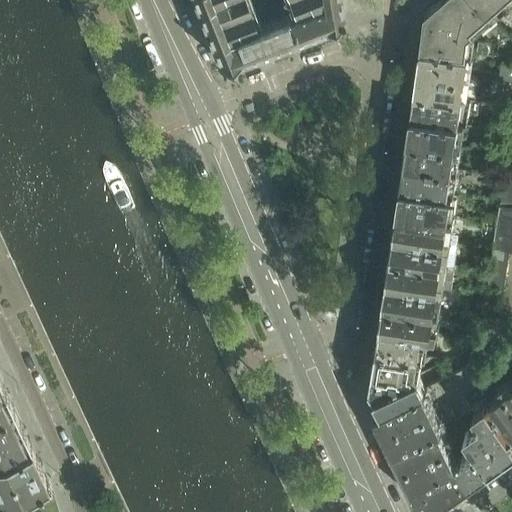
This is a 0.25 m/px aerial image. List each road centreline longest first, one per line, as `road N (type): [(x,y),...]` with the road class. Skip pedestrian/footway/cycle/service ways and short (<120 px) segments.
road 1 (residential): [(309,345),(349,314),(383,73),(366,62),(336,61),(203,115)]
road 2 (tertiary): [(309,345),(203,115)]
road 3 (residential): [(0,315),(81,511)]
road 4 (tertiary): [(378,511),(309,345)]
road 5 (tertiary): [(203,115),(152,0)]
